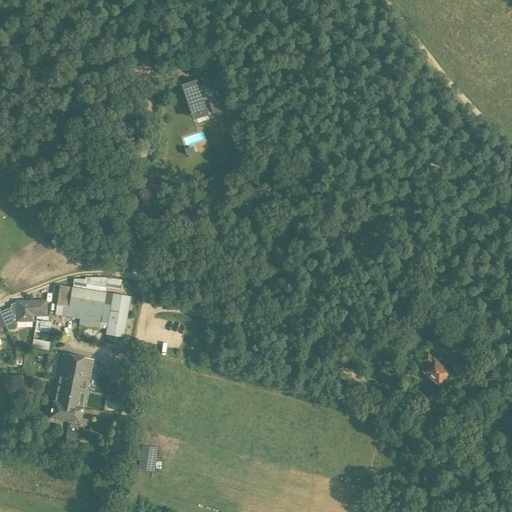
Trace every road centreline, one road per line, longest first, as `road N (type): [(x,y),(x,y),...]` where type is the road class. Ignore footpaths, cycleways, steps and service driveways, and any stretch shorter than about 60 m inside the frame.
road 1 (unclassified): [(144,313),(168,308),(227,319),(331,355),(511,509)]
road 2 (unclassified): [(138,276),(128,210),(148,106),(145,64)]
road 3 (unclassified): [(105,511),(144,313)]
road 4 (track): [(511,145),(462,98),(386,0)]
road 5 (unclassified): [(0,304),(80,274),(138,276)]
